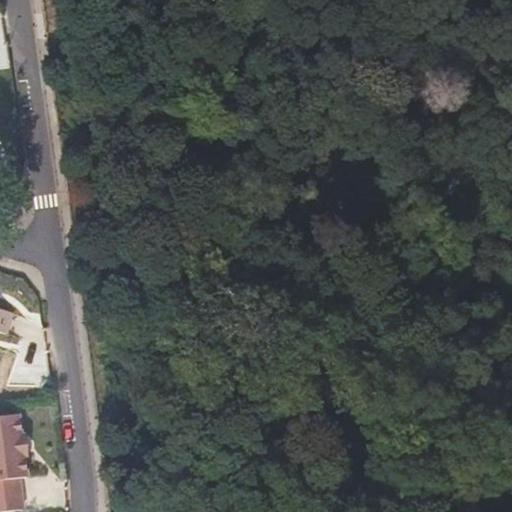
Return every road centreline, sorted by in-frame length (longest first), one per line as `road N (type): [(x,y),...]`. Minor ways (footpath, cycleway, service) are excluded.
road 1 (residential): [(55,257),(15,0)]
road 2 (residential): [(80,511),(55,257)]
